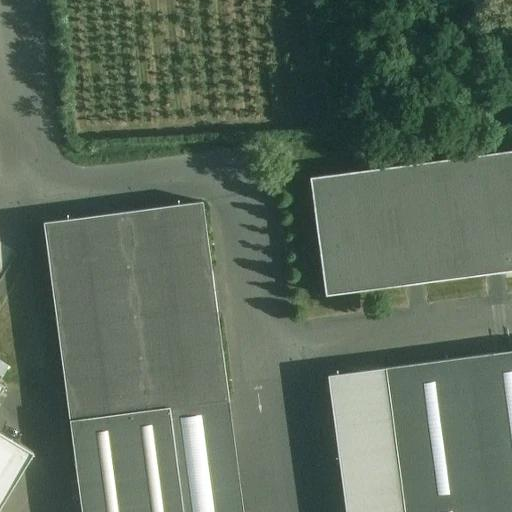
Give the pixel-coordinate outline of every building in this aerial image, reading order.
[(511,150),(309,177),(324,294),(511,269),(511,150)] [(181,511),(168,407),(227,399),(201,201),(43,222),(81,511),(181,511)] [(0,262),(3,264),(8,243),(0,240),(0,262)] [(511,511),(511,350),(384,367),(326,375),(344,511),(511,511)] [(0,511),(0,503),(32,451),(0,431),(0,392),(4,386),(0,384),(0,511)]
